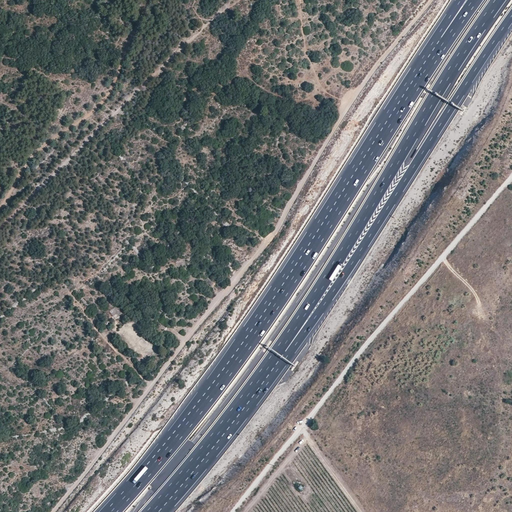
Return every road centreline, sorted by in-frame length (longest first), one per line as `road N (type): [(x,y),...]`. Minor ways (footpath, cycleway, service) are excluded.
road 1 (track): [(53,511),(288,213),(346,107),(427,0)]
road 2 (motorway): [(431,55),(257,325),(110,511)]
road 3 (track): [(234,511),(511,177)]
road 4 (motorway): [(284,348),(498,0)]
road 5 (motorway): [(284,348),(369,236),(511,15)]
road 6 (track): [(0,227),(159,65),(240,0)]
road 7 (track): [(147,0),(105,99),(30,157),(0,207)]
road 8 (motorway): [(153,511),(284,348)]
road 9 (track): [(300,0),(310,66),(323,93),(349,103)]
